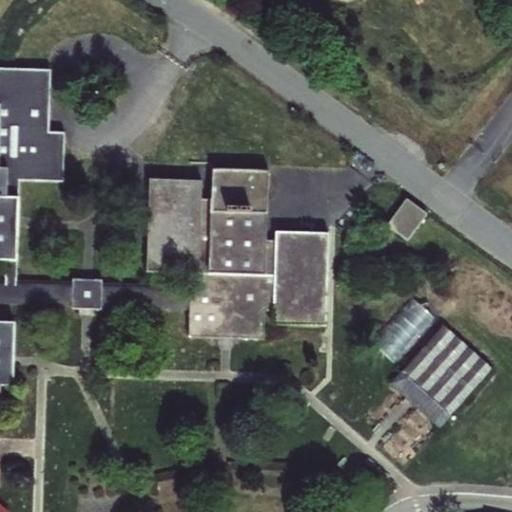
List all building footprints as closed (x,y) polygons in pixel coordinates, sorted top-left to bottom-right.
[(0,420),(1,421),(4,328),(0,328),(0,257),(6,258),(8,196),(20,197),(21,180),(65,182),(67,134),(51,134),(53,71),(0,69),(0,420)] [(264,312),(272,313),(272,327),(326,329),(330,235),(275,233),(275,244),(265,244),(268,172),(211,170),(209,202),(199,202),(199,182),(145,180),(143,273),(196,275),(196,284),(188,284),(188,287),(187,315),(187,340),(262,343),(264,312)] [(5,281),(17,281),(20,197),(8,196),(6,258),(5,281)] [(429,215),(406,197),(386,225),(409,242),(429,215)] [(70,278),(70,283),(68,311),(68,314),(99,315),(100,312),(101,284),(101,280),(70,278)] [(5,281),(0,280),(0,308),(68,311),(70,283),(17,281),(5,281)] [(101,284),(100,312),(187,315),(188,287),(101,284)] [(372,346),(397,365),(434,317),(409,297),(372,346)] [(489,370),(440,326),(388,385),(437,429),(489,370)]
